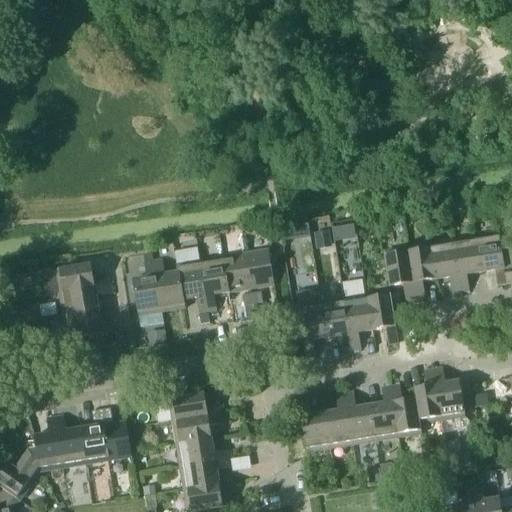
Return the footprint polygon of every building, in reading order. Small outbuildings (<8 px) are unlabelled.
[(295,227),(282,229),(284,242),(297,240),(295,227)] [(345,241),(343,228),(333,230),(335,242),(345,241)] [(511,232),(497,235),(505,286),(511,284),(511,232)] [(314,235),(316,251),(331,249),(329,233),(314,235)] [(497,287),(505,286),(497,235),(475,239),(480,274),(495,272),(497,287)] [(480,274),(475,239),(452,242),(460,293),(469,292),(466,276),(480,274)] [(452,294),(460,293),(452,242),(429,246),(435,281),(449,279),(452,294)] [(435,281),(429,246),(407,249),(415,300),(425,299),(422,283),(435,281)] [(405,302),(415,300),(407,249),(383,253),(389,289),(403,287),(405,302)] [(268,251),(244,255),(253,306),(262,305),(260,289),(274,287),(268,251)] [(244,308),(253,306),(244,255),(222,259),(228,294),(241,292),(244,308)] [(214,296),(228,294),(222,259),(200,262),(208,313),(216,312),(214,296)] [(185,309),(184,301),(177,274),(164,276),(162,261),(153,262),(162,313),(185,309)] [(162,313),(153,262),(144,264),(146,279),(132,281),(138,317),(162,313)] [(176,266),(177,274),(184,301),(196,299),(199,315),(208,313),(200,262),(176,266)] [(110,286),(109,277),(93,279),(91,265),(56,271),(59,294),(110,286)] [(63,317),(98,311),(96,297),(112,295),(110,286),(59,294),(63,317)] [(390,293),(366,297),(372,333),(386,331),(388,346),(398,344),(390,293)] [(366,297),(343,300),(352,352),(361,350),(358,335),(372,333),(366,297)] [(343,300),(321,304),(327,340),(341,338),(343,353),(352,352),(343,300)] [(313,342),(327,340),(321,304),(297,308),(306,359),(315,358),(313,342)] [(118,332),(116,323),(101,326),(98,311),(63,317),(67,341),(118,332)] [(200,316),(201,326),(210,325),(209,315),(200,316)] [(147,333),(149,347),(166,345),(164,331),(147,333)] [(433,371),(441,422),(465,418),(459,383),(444,385),(442,369),(433,371)] [(420,426),(441,422),(433,371),(424,372),(426,388),(412,390),(414,400),(415,400),(419,426),(420,426)] [(390,388),(398,439),(422,435),(420,426),(419,426),(415,400),(414,400),(402,402),(399,386),(390,388)] [(375,443),(398,439),(390,388),(381,389),(384,405),(370,407),(375,443)] [(204,394),(193,396),(168,400),(172,423),(223,415),(222,405),(206,408),(204,394)] [(344,395),(353,447),(375,443),(370,407),(356,410),(353,394),(344,395)] [(344,395),(336,397),(338,412),(324,415),(330,450),(353,447),(344,395)] [(473,397),(474,409),(485,407),(484,395),(473,397)] [(330,450),(324,415),(310,417),(308,401),(298,403),(306,454),(330,450)] [(109,462),(132,459),(126,423),(113,425),(110,410),(101,411),(109,462)] [(86,466),(109,462),(101,411),(92,413),(94,428),(80,431),(86,466)] [(176,446),(211,440),(209,427),(225,425),(223,415),(172,423),(176,446)] [(63,470),(86,466),(80,431),(66,433),(64,417),(55,419),(63,470)] [(40,473),(63,470),(55,419),(47,420),(49,435),(34,438),(36,452),(40,473)] [(149,426),(133,429),(136,443),(152,440),(149,426)] [(214,455),(211,440),(176,446),(179,468),(231,460),(229,452),(214,455)] [(0,488),(2,490),(20,502),(40,473),(36,452),(28,453),(23,459),(7,448),(0,457),(0,488)] [(451,466),(463,464),(461,454),(449,456),(451,466)] [(231,460),(179,468),(183,491),(219,485),(217,471),(232,469),(231,460)] [(392,466),(381,467),(384,481),(394,480),(392,466)] [(367,473),(369,484),(369,485),(381,483),(381,482),(379,471),(367,473)] [(486,474),(487,484),(497,482),(495,472),(486,474)] [(221,499),(219,485),(183,491),(186,511),(202,511),(238,506),(237,496),(221,499)] [(143,488),(144,496),(155,495),(154,487),(143,488)] [(499,511),(500,511),(501,511),(499,500),(484,502),(482,487),(473,488),(476,511),(499,511)] [(452,511),(476,511),(473,488),(464,490),(466,505),(452,507),(452,511)] [(0,511),(12,511),(13,511),(20,502),(2,490),(0,492),(0,511)] [(511,511),(511,494),(511,500),(511,509),(501,511),(500,511),(499,511),(511,511)]
